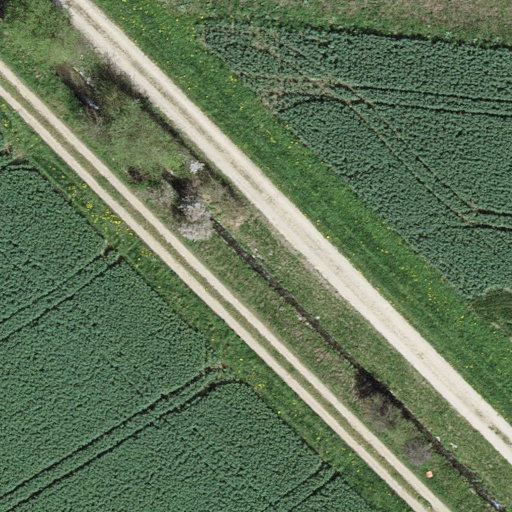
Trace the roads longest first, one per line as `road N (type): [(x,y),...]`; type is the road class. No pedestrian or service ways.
road 1 (track): [(64,0),(511,447)]
road 2 (track): [(0,77),(434,511)]
